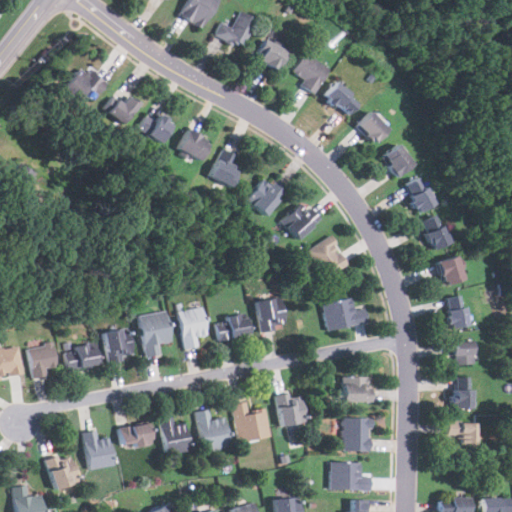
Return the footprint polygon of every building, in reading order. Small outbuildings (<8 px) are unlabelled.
[(198,28),(217,0),(184,0),(176,13),(198,28)] [(212,35),(241,48),(254,18),(236,11),(229,27),(218,22),(212,35)] [(285,51),(262,38),(251,57),(275,70),(285,51)] [(298,85),(313,93),(327,66),(300,52),(290,71),(302,78),(298,85)] [(99,77),(82,63),(60,92),(77,105),(99,77)] [(357,104),(335,80),(322,92),(344,116),(357,104)] [(112,93),(101,107),(122,123),(134,108),(127,103),(126,104),(112,93)] [(354,124),(373,144),(387,129),(368,110),(354,124)] [(143,114),(134,127),(159,143),(172,122),(157,113),(153,120),(143,114)] [(174,147),(197,161),(208,142),(185,128),(174,147)] [(395,178),(412,165),(396,142),(378,156),(395,178)] [(228,164),(233,154),(219,147),(205,175),(228,187),(237,169),(228,164)] [(20,193),(32,172),(15,162),(3,184),(20,193)] [(281,193),(261,176),(242,199),(262,216),(281,193)] [(402,183),(414,213),(431,206),(420,176),(402,183)] [(295,240),(318,219),(301,200),(277,220),(295,240)] [(431,249),(447,243),(436,213),(419,220),(431,249)] [(345,265),(330,236),(304,249),(319,279),(345,265)] [(440,284),(461,279),(456,255),(435,260),(440,284)] [(446,327),(465,326),(462,294),(443,296),(446,327)] [(285,323),(277,295),(253,302),(260,330),(285,323)] [(324,329),(365,320),(362,305),(351,307),(349,297),(319,303),(324,329)] [(181,347),(195,344),(193,334),(205,332),(200,306),(175,310),(181,347)] [(141,355),(157,353),(156,342),(168,340),(163,310),(135,314),(141,355)] [(244,314),(212,320),(216,339),(248,333),(244,314)] [(129,357),(126,328),(102,331),(104,359),(129,357)] [(471,364),(471,340),(450,340),(450,364),(471,364)] [(30,377),(44,374),(43,367),(54,365),(49,342),(24,347),(30,377)] [(60,350),(65,369),(96,362),(91,342),(60,350)] [(0,347),(0,374),(20,370),(14,344),(0,347)] [(340,400),(370,400),(370,376),(340,376),(340,400)] [(470,407),(470,376),(451,376),(451,407),(470,407)] [(303,421),(298,391),(273,395),(278,425),(303,421)] [(262,407),(245,410),(244,401),(231,403),(237,440),(267,435),(262,407)] [(222,416),(207,419),(205,408),(192,411),(200,451),(227,446),(222,416)] [(171,424),(169,415),(157,417),(162,453),(187,450),(183,422),(171,424)] [(339,449),(368,449),(368,417),(339,417),(339,449)] [(445,433),(456,433),(456,444),(474,444),(474,421),(445,421),(445,433)] [(116,426),(119,447),(149,443),(147,422),(116,426)] [(94,439),(93,429),(80,431),(85,468),(111,465),(107,437),(94,439)] [(42,460),(52,488),(76,480),(66,451),(42,460)] [(358,461),(327,460),(326,489),(368,489),(368,474),(358,474),(358,461)] [(10,486),(12,511),(40,511),(39,493),(25,494),(24,485),(10,486)] [(272,499),(273,511),(298,511),(297,496),(272,499)] [(467,511),(467,496),(448,496),(448,507),(436,507),(436,511),(467,511)] [(508,511),(508,496),(480,496),(480,511),(497,511),(508,511)] [(366,511),(366,499),(348,499),(348,510),(344,510),(344,511),(366,511)] [(172,511),(168,502),(142,511),(172,511)] [(228,511),(254,511),(252,502),(228,507),(228,511)]
